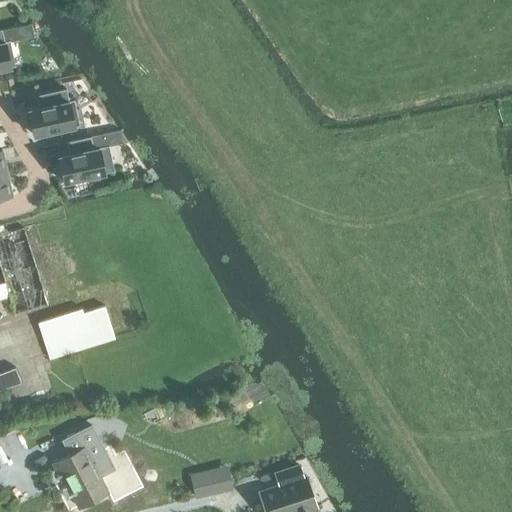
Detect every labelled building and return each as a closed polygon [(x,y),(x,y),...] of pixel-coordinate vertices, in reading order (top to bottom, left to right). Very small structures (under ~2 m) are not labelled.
[(0,68),(12,66),(11,65),(15,64),(10,39),(6,40),(5,38),(4,39),(1,28),(0,28),(0,68)] [(38,105),(26,107),(33,136),(75,126),(75,125),(79,124),(74,99),(70,99),(70,98),(68,98),(65,87),(35,94),(38,105)] [(68,151),(57,154),(63,182),(77,179),(78,181),(89,178),(89,176),(105,173),(105,171),(114,169),(108,144),(100,146),(99,145),(92,146),(90,135),(66,140),(68,151)] [(0,148),(0,170),(9,169),(4,148),(0,148)] [(9,169),(0,170),(0,193),(14,190),(9,169)] [(0,264),(5,281),(10,296),(15,313),(47,303),(23,227),(0,234),(0,264)] [(0,298),(10,296),(5,281),(0,282),(0,298)] [(114,337),(104,303),(82,311),(81,308),(38,322),(44,340),(49,358),(114,337)] [(15,366),(0,371),(0,388),(20,381),(15,366)] [(69,454),(52,462),(58,473),(61,472),(79,506),(107,492),(99,476),(115,468),(92,423),(79,429),(61,438),(69,454)] [(280,483),(304,475),(301,463),(276,471),(280,483)] [(227,468),(191,476),(195,495),(231,486),(227,468)] [(305,475),(258,490),(265,511),(316,511),(315,506),(316,506),(305,475)]
